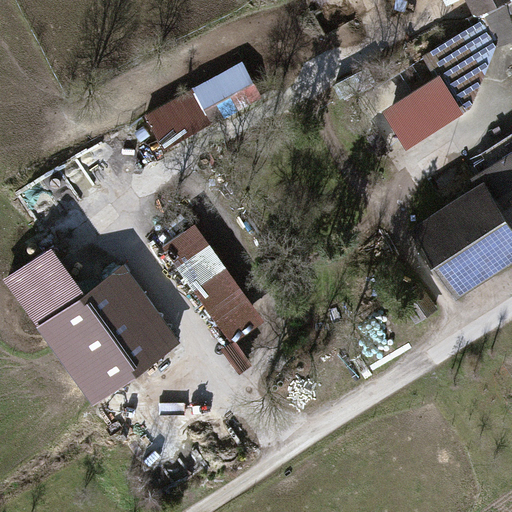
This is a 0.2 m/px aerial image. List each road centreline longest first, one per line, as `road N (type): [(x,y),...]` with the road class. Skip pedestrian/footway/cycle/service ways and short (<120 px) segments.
road 1 (unknown): [(177,511),(167,474),(196,415),(200,367),(128,256),(142,185)]
road 2 (track): [(189,511),(422,358)]
